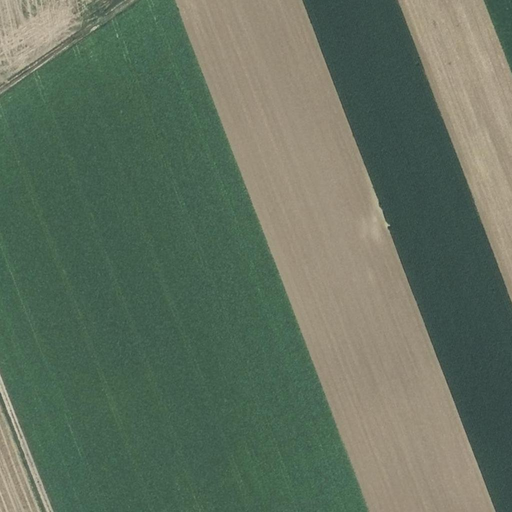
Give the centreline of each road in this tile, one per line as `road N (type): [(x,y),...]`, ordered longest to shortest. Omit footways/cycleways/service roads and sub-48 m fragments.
road 1 (track): [(0,91),(125,0)]
road 2 (track): [(51,511),(0,375)]
